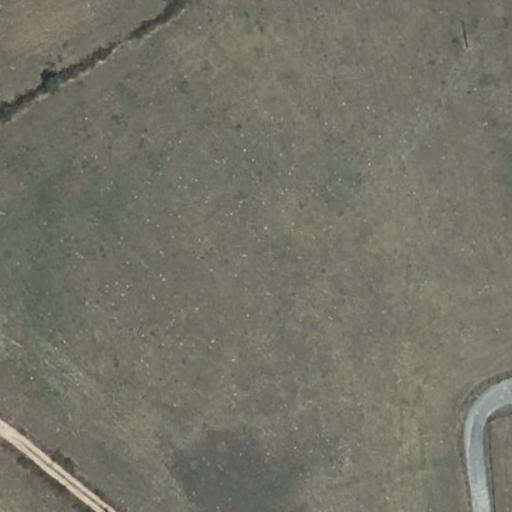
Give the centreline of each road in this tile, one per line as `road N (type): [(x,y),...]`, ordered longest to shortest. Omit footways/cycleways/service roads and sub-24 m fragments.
road 1 (residential): [(511,393),(488,401),(475,433),(479,511)]
road 2 (track): [(101,511),(0,434)]
